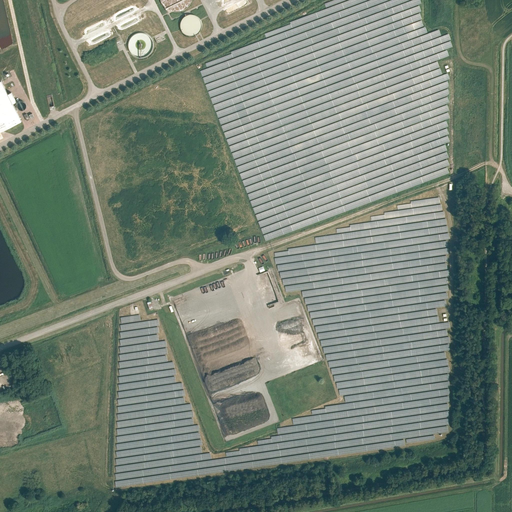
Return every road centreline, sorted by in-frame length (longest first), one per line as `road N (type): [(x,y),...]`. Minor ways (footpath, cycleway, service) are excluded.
road 1 (unknown): [(73,107),(109,268),(123,278),(181,257),(203,270)]
road 2 (track): [(456,0),(462,59),(491,69),(491,163)]
